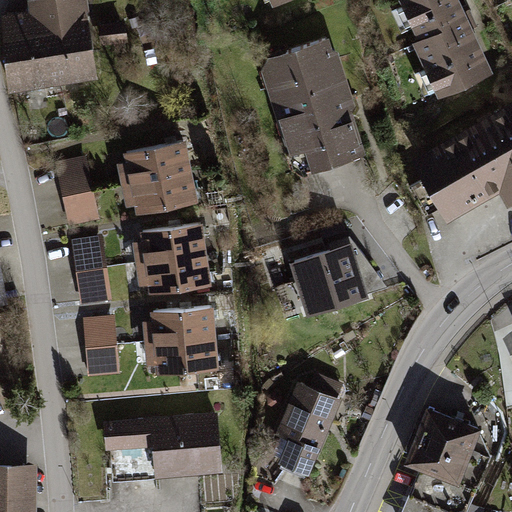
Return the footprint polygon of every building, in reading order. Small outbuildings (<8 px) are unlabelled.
[(28,0),(30,9),(2,13),(12,88),(63,80),(50,0),(28,0)] [(50,0),(63,80),(100,74),(88,0),(50,0)] [(496,69),(463,0),(401,0),(419,38),(414,40),(440,95),(496,69)] [(125,19),(102,22),(105,42),(114,41),(116,52),(127,51),(125,40),(128,40),(125,19)] [(269,53),(264,66),(295,166),(305,171),(368,148),(355,108),(357,101),(356,97),(341,50),(334,47),(331,34),(269,53)] [(511,100),(414,155),(426,176),(442,205),(449,218),(502,189),(510,204),(511,202),(511,100)] [(123,183),(194,168),(187,137),(125,150),(127,158),(118,160),(123,183)] [(57,160),(64,194),(94,188),(87,154),(57,160)] [(200,197),(194,168),(123,183),(127,203),(136,202),(137,210),(200,197)] [(442,205),(426,176),(411,185),(427,214),(442,205)] [(94,188),(64,194),(70,223),(100,217),(94,188)] [(137,261),(208,250),(204,219),(141,229),(142,237),(133,238),(137,261)] [(73,238),(78,269),(107,265),(103,234),(73,238)] [(354,240),(292,258),(308,314),(370,295),(354,240)] [(213,281),(208,250),(137,261),(140,283),(148,281),(150,290),(213,281)] [(107,265),(78,269),(82,303),(112,299),(107,265)] [(145,339),(217,333),(215,303),(152,308),(153,317),(144,318),(145,339)] [(84,317),(87,346),(118,344),(115,315),(84,317)] [(220,365),(217,333),(145,339),(147,362),(156,361),(157,370),(220,365)] [(118,344),(87,346),(89,375),(120,373),(118,344)] [(342,385),(316,374),(312,384),(298,378),(274,432),(287,438),(278,459),(310,472),(331,424),(342,398),(338,396),(342,385)] [(274,390),(268,395),(269,403),(276,406),(282,401),(282,394),(274,390)] [(367,405),(363,416),(371,419),(375,408),(367,405)] [(480,427),(426,406),(403,463),(419,469),(402,511),(467,511),(490,455),(472,447),(480,427)] [(219,412),(107,422),(112,480),(224,470),(219,412)] [(35,511),(34,463),(0,464),(0,511),(35,511)]
